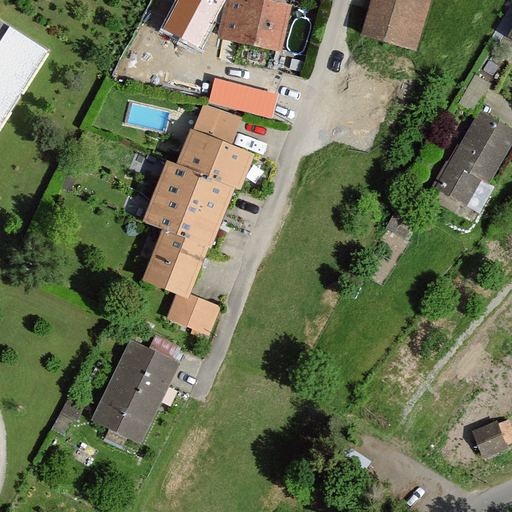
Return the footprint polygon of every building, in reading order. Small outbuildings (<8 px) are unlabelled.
[(226,0),(175,0),(159,31),(199,52),(226,0)] [(280,51),(290,9),(249,0),(232,0),(223,39),(280,51)] [(372,0),(362,36),(419,52),(433,0),(372,0)] [(0,132),(51,51),(0,18),(0,132)] [(476,75),(459,105),(475,114),(492,84),(476,75)] [(256,113),(261,90),(216,81),(215,85),(214,85),(211,85),(208,99),(207,102),(256,113)] [(242,118),(206,105),(192,137),(228,151),(242,118)] [(511,146),(511,131),(482,113),(437,187),(463,203),(479,177),(490,183),(511,146)] [(228,151),(192,137),(180,169),(233,190),(239,192),(251,160),(228,151)] [(233,190),(180,169),(171,165),(148,224),(166,232),(208,248),(210,249),(233,190)] [(208,248),(166,232),(147,281),(179,294),(188,298),(190,292),(208,248)] [(188,298),(179,294),(169,318),(208,334),(220,305),(190,292),(188,298)] [(427,392),(479,418),(484,409),(511,422),(511,321),(473,302),(427,392)] [(181,347),(157,336),(150,352),(174,363),(181,347)] [(133,344),(96,420),(141,441),(177,365),(174,363),(150,352),(133,344)]
